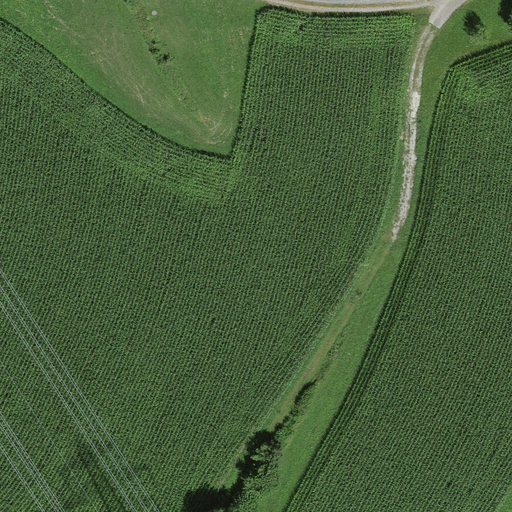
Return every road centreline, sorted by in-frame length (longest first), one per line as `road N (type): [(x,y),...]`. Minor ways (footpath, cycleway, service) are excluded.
road 1 (track): [(216,511),(394,231),(414,73),(451,0)]
road 2 (track): [(30,75),(175,132),(272,148),(312,140),(414,73)]
